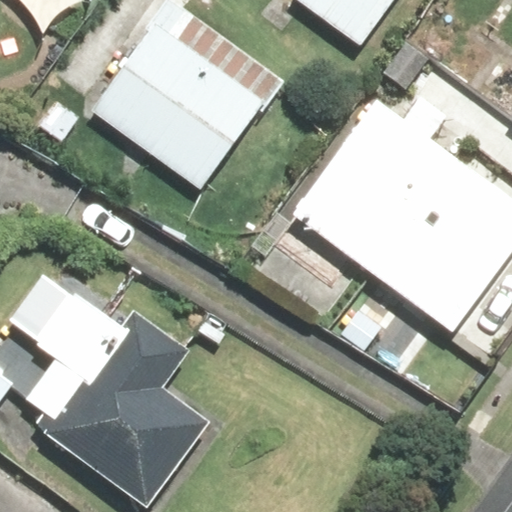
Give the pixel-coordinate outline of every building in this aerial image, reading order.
[(399,0),(290,0),(358,53),(399,0)] [(278,87),(169,4),(89,110),(197,193),(278,87)] [(441,60),(410,35),(372,80),(403,106),(441,60)] [(511,252),(511,205),(370,108),(292,221),(456,334),(511,252)] [(511,133),(490,115),(466,144),(511,183),(511,133)] [(0,361),(22,379),(18,384),(47,406),(32,426),(141,511),(149,511),(212,432),(162,393),(179,372),(47,270),(0,329),(0,361)] [(22,379),(0,361),(0,407),(18,384),(22,379)]
